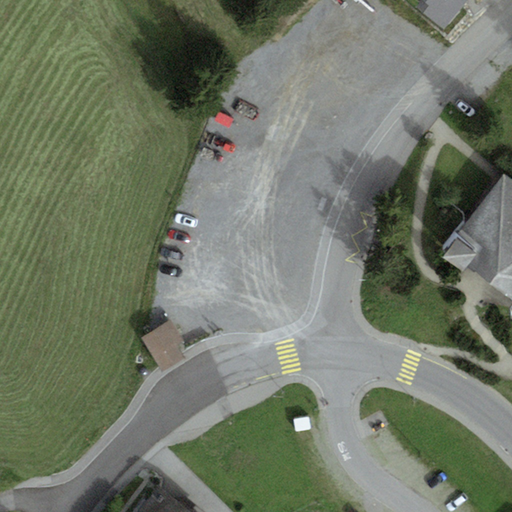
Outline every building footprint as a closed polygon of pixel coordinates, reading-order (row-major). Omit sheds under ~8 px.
[(391,5),(384,0),(323,0),(312,13),(306,8),(277,43),(322,80),(344,54),(348,58),(391,5)] [(422,0),(416,7),(444,29),(467,0),(422,0)] [(511,177),(503,171),(439,255),(464,274),(468,269),(511,302),(511,177)] [(171,319),(140,337),(162,372),(185,358),(177,345),(184,341),(171,319)] [(191,511),(159,487),(138,511),(191,511)]
